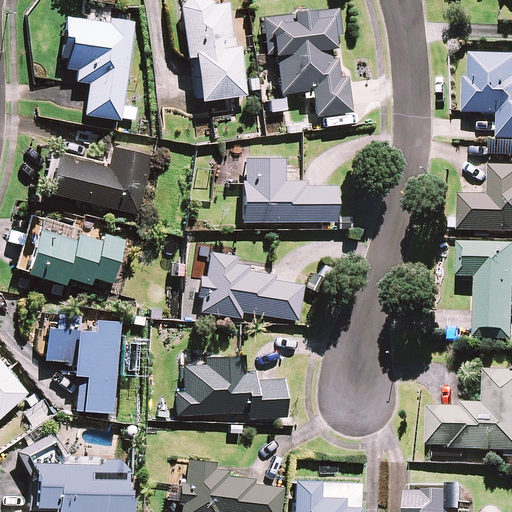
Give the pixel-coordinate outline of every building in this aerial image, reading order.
[(209,3),(208,0),(179,0),(187,56),(193,55),(199,99),(245,94),(239,44),(233,44),(228,1),(209,3)] [(339,44),(334,7),(261,15),(266,53),(274,52),(279,91),(310,87),(314,114),(347,110),(340,57),(326,59),(324,46),(339,44)] [(130,21),(110,18),(109,23),(67,17),(61,65),(77,67),(76,79),(89,81),(85,113),(133,120),(135,107),(119,104),(130,21)] [(511,55),(470,54),(470,69),(465,68),(463,112),(499,114),(498,139),(511,139),(511,55)] [(150,156),(112,147),(107,166),(56,154),(47,192),(137,212),(150,156)] [(283,156),(243,156),(243,219),(334,220),(334,184),(282,184),(283,156)] [(511,168),(491,167),(489,198),(461,196),(459,229),(511,231),(511,168)] [(74,238),(39,228),(26,272),(64,283),(66,276),(90,283),(92,276),(112,282),(124,238),(102,232),(100,240),(76,233),(74,238)] [(510,339),(511,302),(511,245),(458,243),(457,277),(477,277),(474,338),(510,339)] [(232,265),(233,253),(209,251),(207,276),(202,276),(199,310),(243,315),(243,311),(298,317),(302,282),(289,281),(289,277),(253,273),(254,267),(232,265)] [(164,300),(150,299),(149,317),(163,318),(164,300)] [(120,319),(57,314),(55,327),(47,326),(44,358),(80,361),(75,409),(112,412),(120,319)] [(243,354),(205,355),(205,363),(184,364),(184,389),(176,390),(177,412),(247,410),(248,416),(287,415),(286,377),(244,379),(243,354)] [(0,416),(27,393),(0,361),(0,416)] [(448,445),(448,448),(511,450),(511,372),(483,371),(483,405),(428,405),(428,445),(448,445)] [(214,467),(214,459),(171,455),(167,496),(182,497),(180,511),(279,511),(282,485),(253,482),(254,478),(227,475),(227,468),(214,467)] [(126,489),(127,461),(37,457),(35,502),(58,503),(57,511),(132,511),(134,490),(126,489)] [(361,511),(362,480),(295,479),(294,511),(361,511)] [(458,508),(458,486),(411,485),(410,511),(449,511),(449,508),(458,508)]
